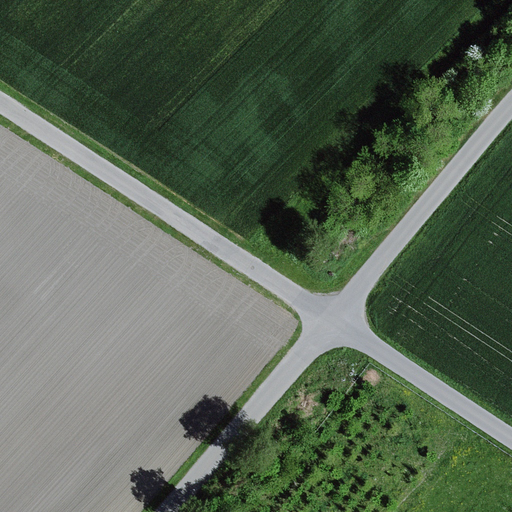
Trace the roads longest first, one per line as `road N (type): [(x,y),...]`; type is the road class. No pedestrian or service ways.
road 1 (unclassified): [(0,102),(329,321)]
road 2 (unclassified): [(329,321),(511,108)]
road 3 (unclassified): [(167,511),(329,321)]
road 4 (unclassified): [(329,321),(511,439)]
